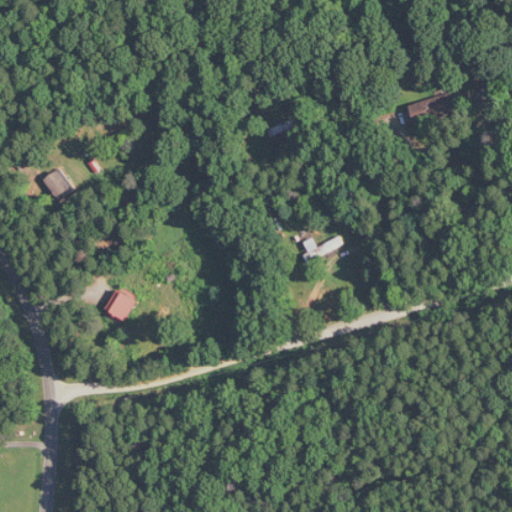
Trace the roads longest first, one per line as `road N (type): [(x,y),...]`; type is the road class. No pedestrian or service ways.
road 1 (residential): [(54,392),(141,381),(511,278)]
road 2 (residential): [(0,235),(53,364),(48,511)]
